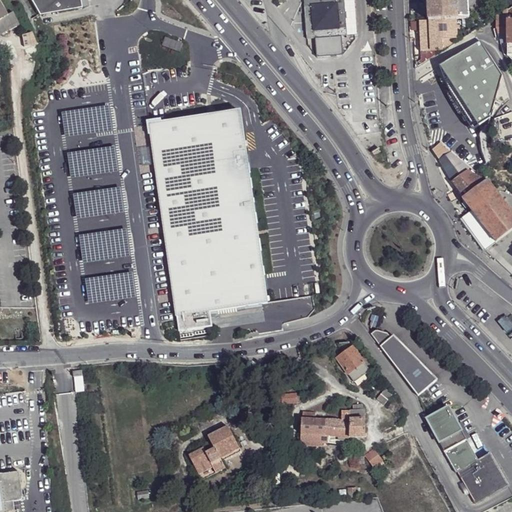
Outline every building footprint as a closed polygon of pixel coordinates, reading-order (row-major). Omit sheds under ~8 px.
[(27,0),(35,13),(76,7),(75,0),(27,0)] [(347,37),(345,0),(303,0),(306,38),(314,38),(339,37),(347,37)] [(427,0),(429,13),(419,13),(422,62),(457,39),(456,19),(469,18),(467,0),(427,0)] [(13,12),(8,14),(6,15),(0,3),(0,34),(20,25),(13,12)] [(496,15),(496,29),(502,29),(502,15),(507,15),(507,8),(496,15)] [(28,35),(24,28),(19,30),(22,36),(28,35)] [(37,43),(32,33),(28,35),(22,36),(26,45),(37,43)] [(339,37),(314,38),(315,50),(340,50),(339,37)] [(481,40),(441,66),(449,77),(479,125),(491,117),(503,73),(481,40)] [(475,127),(479,125),(449,77),(444,79),(475,127)] [(48,113),(33,114),(59,297),(73,295),(71,282),(113,276),(101,189),(95,146),(91,118),(50,123),(48,113)] [(206,314),(267,304),(241,113),(151,124),(179,331),(207,327),(206,314)] [(102,146),(95,146),(101,189),(108,188),(102,146)] [(470,209),(496,242),(511,230),(511,195),(495,189),(488,180),(467,170),(470,167),(449,151),(440,160),(452,181),(464,197),(463,198),(470,209)] [(319,174),(305,179),(319,220),(334,215),(319,174)] [(496,242),(470,209),(460,217),(469,230),(482,247),(486,252),(490,247),(496,242)] [(326,225),(312,227),(315,246),(329,243),(326,225)] [(511,328),(511,327),(504,317),(498,322),(507,333),(511,328)] [(371,331),(366,334),(411,397),(436,379),(391,335),(389,337),(385,334),(376,330),(373,330),(371,331)] [(363,363),(351,348),(336,359),(348,375),(363,363)] [(369,372),(363,363),(348,375),(354,383),(369,372)] [(392,396),(386,389),(377,399),(384,406),(392,396)] [(298,393),(282,394),(283,404),(298,402),(298,393)] [(283,404),(282,394),(274,395),(274,404),(283,404)] [(447,405),(425,418),(442,451),(452,445),(465,438),(447,405)] [(365,419),(365,409),(363,409),(353,410),(350,410),(350,411),(350,420),(365,419)] [(350,420),(350,411),(341,411),(341,420),(349,422),(349,420),(350,420)] [(288,424),(288,416),(279,416),(280,424),(288,424)] [(325,433),(325,418),(314,418),(302,418),(302,433),(324,433),(325,433)] [(332,418),(325,418),(325,433),(332,435),(335,436),(349,438),(349,422),(341,420),(332,418)] [(365,438),(365,419),(350,420),(349,420),(349,422),(349,438),(350,438),(365,438)] [(240,450),(228,427),(208,436),(214,448),(209,452),(206,453),(203,449),(189,455),(199,475),(202,481),(216,474),(226,469),(221,460),(240,450)] [(324,441),(324,433),(302,433),(302,444),(324,444),(324,441)] [(452,445),(442,451),(454,471),(455,471),(473,503),(506,485),(488,452),(476,459),(465,438),(452,445)] [(385,461),(374,449),(367,455),(371,461),(377,468),(385,461)] [(346,460),(338,464),(340,470),(349,467),(346,460)] [(19,473),(0,475),(0,511),(14,511),(13,503),(14,503),(18,502),(21,500),(23,496),(23,492),(21,488),(19,473)] [(358,499),(357,491),(349,491),(349,500),(358,499)]
